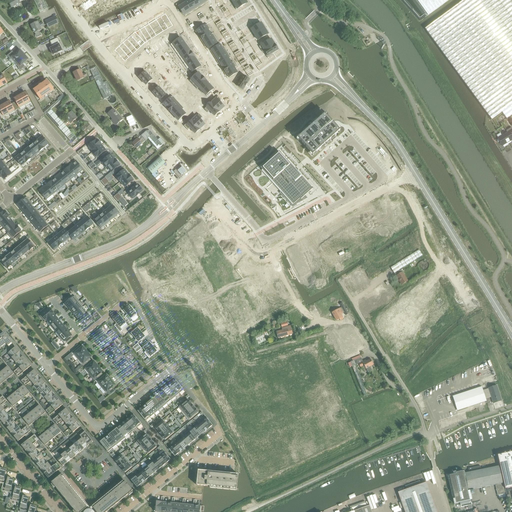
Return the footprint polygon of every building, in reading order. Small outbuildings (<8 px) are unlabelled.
[(34,0),(40,13),(47,10),(42,0),(34,0)] [(87,0),(80,5),(85,11),(94,4),(91,0),(87,0)] [(191,0),(189,0),(185,3),(191,12),(196,9),(191,0)] [(199,0),(191,0),(196,9),(202,5),(199,0)] [(238,0),(234,3),(233,4),(236,10),(247,3),(245,0),(238,0)] [(417,0),(423,8),(428,15),(449,0),(417,0)] [(511,0),(465,0),(425,29),(487,113),(492,120),(502,112),(506,119),(511,114),(511,0)] [(185,3),(179,6),(185,16),(191,12),(185,3)] [(135,31),(114,50),(124,61),(145,43),(173,25),(165,13),(135,32),(135,31)] [(55,17),(46,22),(49,28),(58,23),(55,17)] [(40,28),(44,26),(42,23),(39,25),(38,22),(31,25),(37,38),(41,36),(39,31),(41,30),(40,28)] [(261,23),(251,29),(255,35),(265,28),(261,23)] [(207,24),(197,31),(200,35),(210,29),(207,24)] [(265,28),(255,35),(258,40),(268,34),(265,28)] [(210,29),(200,35),(203,40),(213,33),(210,29)] [(213,33),(203,40),(205,45),(216,38),(213,33)] [(53,47),(50,49),(53,55),(63,50),(58,38),(50,41),(53,47)] [(181,38),(171,45),(174,49),(184,43),(181,38)] [(216,38),(205,45),(208,49),(219,43),(216,38)] [(261,45),(259,47),(263,52),(264,52),(275,45),(271,39),(261,45)] [(184,43),(174,49),(177,54),(187,47),(184,43)] [(220,45),(212,50),(214,54),(223,49),(220,45)] [(275,45),(264,52),(268,58),(273,55),(272,54),(278,50),(275,45)] [(187,47),(177,54),(181,59),(191,52),(187,47)] [(223,49),(214,54),(217,59),(226,54),(223,49)] [(12,52),(7,56),(10,60),(11,59),(14,62),(15,63),(24,55),(23,54),(24,53),(22,51),(21,51),(20,50),(15,55),(12,52)] [(191,52),(181,59),(184,64),(194,57),(191,52)] [(226,54),(217,59),(220,64),(229,59),(226,54)] [(15,63),(14,63),(18,68),(20,71),(25,67),(23,64),(28,59),(24,55),(15,63)] [(194,57),(184,64),(187,68),(197,61),(194,57)] [(229,59),(220,64),(223,68),(231,63),(229,59)] [(197,61),(187,68),(188,68),(191,72),(201,66),(197,61)] [(231,63),(223,68),(226,73),(234,68),(231,63)] [(96,67),(90,70),(104,99),(113,95),(107,82),(104,83),(101,78),(96,67)] [(234,68),(226,73),(229,78),(237,72),(234,68)] [(80,70),(73,73),(77,81),(84,78),(87,76),(86,73),(82,75),(80,70)] [(145,72),(139,77),(141,80),(143,82),(146,85),(152,80),(145,72)] [(198,72),(189,81),(193,85),(202,77),(198,72)] [(240,77),(236,82),(238,83),(237,86),(243,90),(249,80),(243,76),(242,78),(240,77)] [(202,77),(193,85),(197,89),(206,81),(202,77)] [(46,81),(33,91),(40,100),(46,96),(47,97),(48,97),(47,95),(53,91),(46,81)] [(206,81),(197,89),(198,88),(201,92),(209,85),(206,81)] [(209,85),(201,92),(202,91),(206,95),(211,91),(212,93),(215,91),(209,85)] [(159,87),(153,93),(155,95),(157,97),(160,100),(166,95),(159,87)] [(22,93),(19,95),(25,105),(25,106),(31,103),(25,92),(22,94),(22,93)] [(16,102),(14,104),(17,110),(25,106),(25,105),(19,95),(16,97),(14,98),(16,102)] [(172,96),(163,104),(167,108),(176,100),(172,96)] [(218,96),(211,103),(219,111),(224,107),(219,102),(222,100),(218,96)] [(176,100),(167,108),(171,112),(180,104),(176,100)] [(7,102),(3,104),(9,114),(10,115),(15,112),(15,111),(17,110),(14,104),(11,105),(9,101),(7,102)] [(60,111),(66,106),(64,103),(57,108),(60,111)] [(211,103),(204,109),(207,113),(210,111),(214,116),(219,111),(211,103)] [(1,106),(0,106),(0,110),(1,112),(0,113),(0,116),(1,119),(9,114),(3,104),(0,105),(1,106)] [(180,104),(171,112),(174,116),(183,108),(180,104)] [(183,108),(174,116),(180,122),(182,120),(181,118),(185,114),(182,110),(184,108),(183,108)] [(116,125),(122,119),(113,109),(108,114),(114,121),(112,122),(116,125)] [(51,110),(46,114),(72,143),(77,139),(51,110)] [(71,124),(77,118),(71,111),(65,117),(66,118),(64,120),(66,122),(68,120),(71,124)] [(191,119),(200,129),(205,125),(200,119),(202,117),(199,114),(192,120),(191,119)] [(315,123),(298,138),(305,147),(313,155),(340,131),(325,114),(315,123)] [(132,116),(126,118),(130,127),(136,124),(132,116)] [(191,119),(184,126),(188,130),(190,128),(195,134),(200,129),(191,119)] [(81,130),(84,133),(85,134),(92,128),(87,122),(80,128),(81,130)] [(511,128),(511,127),(506,131),(507,133),(498,138),(502,146),(503,146),(503,147),(508,144),(507,143),(511,140),(511,128)] [(143,139),(145,141),(148,139),(157,150),(164,143),(160,138),(158,140),(150,131),(146,131),(138,139),(140,141),(143,139)] [(41,135),(36,139),(37,140),(44,148),(48,144),(42,137),(41,135)] [(140,141),(138,139),(132,144),(137,149),(143,144),(142,143),(145,141),(143,139),(140,141)] [(33,143),(32,143),(39,151),(39,152),(44,148),(37,140),(33,143)] [(90,146),(88,148),(92,153),(101,146),(102,145),(97,140),(90,146)] [(32,142),(27,146),(35,155),(39,152),(39,151),(32,143),(33,143),(32,142)] [(27,146),(23,149),(30,159),(31,158),(35,155),(27,146)] [(92,153),(96,158),(105,151),(101,146),(92,153)] [(23,149),(18,153),(26,162),(26,163),(31,159),(31,158),(30,159),(23,149)] [(279,152),(261,168),(282,192),(279,195),(293,206),(303,201),(301,199),(312,189),(279,152)] [(18,153),(14,157),(15,159),(21,166),(26,162),(18,153)] [(111,155),(101,163),(106,168),(107,167),(115,160),(111,155)] [(115,160),(107,167),(111,172),(117,168),(120,165),(115,160)] [(70,167),(76,175),(83,170),(76,162),(70,167)] [(0,175),(1,176),(9,169),(6,166),(6,165),(0,170),(0,175)] [(70,166),(63,171),(64,172),(70,180),(76,175),(70,167),(70,166)] [(111,172),(105,177),(105,178),(107,180),(119,170),(117,168),(111,172)] [(9,169),(1,176),(4,180),(12,174),(9,169)] [(124,170),(116,177),(120,183),(121,182),(128,176),(128,175),(124,170)] [(64,172),(58,177),(64,185),(70,180),(64,172)] [(128,176),(121,182),(125,187),(133,180),(129,175),(128,175),(128,176)] [(52,181),(52,182),(58,190),(64,185),(58,177),(52,181)] [(52,181),(45,186),(46,187),(52,194),(58,190),(52,182),(52,181)] [(138,185),(127,194),(132,199),(136,196),(137,196),(140,194),(139,193),(142,191),(142,190),(143,189),(139,185),(139,186),(138,185)] [(46,187),(40,192),(41,194),(40,194),(44,198),(44,197),(46,200),(52,194),(46,187)] [(27,197),(17,205),(21,209),(30,201),(27,197)] [(30,201),(21,209),(24,212),(32,206),(33,205),(30,201)] [(111,205),(107,209),(107,210),(108,209),(114,218),(119,214),(111,205)] [(32,206),(24,212),(26,216),(35,209),(34,209),(32,206)] [(35,209),(26,216),(29,219),(38,211),(35,208),(34,209),(35,209)] [(103,213),(110,221),(114,218),(108,209),(107,210),(103,213)] [(5,211),(0,215),(0,223),(0,224),(0,223),(8,217),(9,217),(7,214),(8,214),(6,211),(5,212),(5,211)] [(38,211),(29,219),(32,222),(40,215),(41,215),(38,211)] [(102,211),(97,215),(106,225),(110,221),(103,213),(102,211)] [(40,215),(32,222),(34,225),(43,219),(42,218),(40,215)] [(97,215),(93,219),(101,229),(106,225),(97,215)] [(83,219),(89,227),(93,224),(87,216),(83,219)] [(8,217),(0,223),(0,224),(4,228),(12,222),(9,217),(8,217)] [(43,219),(34,225),(37,229),(45,222),(46,221),(43,218),(42,218),(43,219)] [(82,218),(78,222),(78,223),(79,223),(85,231),(90,228),(89,227),(83,219),(82,218)] [(12,222),(4,228),(8,233),(16,227),(16,226),(12,222)] [(45,222),(37,229),(40,232),(48,225),(45,222)] [(78,223),(75,226),(81,234),(85,231),(79,223),(78,223)] [(8,233),(7,234),(11,239),(21,231),(20,230),(21,230),(19,228),(17,226),(16,226),(16,227),(8,233)] [(71,229),(77,237),(81,234),(75,226),(71,229)] [(63,228),(59,231),(60,232),(66,240),(70,237),(66,231),(63,228)] [(66,231),(70,237),(73,240),(77,237),(71,229),(70,228),(66,231)] [(60,232),(56,235),(62,243),(63,243),(66,240),(60,232)] [(56,235),(52,238),(58,246),(59,247),(63,243),(62,243),(56,235)] [(26,238),(22,241),(29,250),(29,251),(34,247),(32,245),(33,244),(30,241),(29,242),(26,238)] [(52,238),(48,242),(54,250),(58,246),(52,238)] [(22,241),(17,245),(19,247),(25,254),(29,251),(29,250),(22,241)] [(15,250),(14,250),(20,258),(25,254),(19,247),(15,250)] [(9,253),(16,261),(20,258),(14,250),(15,250),(14,249),(9,253)] [(9,252),(4,256),(11,265),(12,265),(16,261),(9,253),(9,252)] [(4,256),(0,259),(0,260),(7,269),(12,265),(11,265),(4,256)] [(66,304),(70,309),(79,302),(75,296),(72,298),(70,296),(65,300),(67,303),(66,304)] [(70,309),(74,314),(83,307),(79,302),(70,309)] [(45,322),(46,320),(54,314),(49,309),(48,310),(46,307),(40,312),(42,314),(40,316),(45,322)] [(74,314),(79,319),(86,313),(85,312),(86,311),(83,307),(74,314)] [(123,311),(128,317),(125,319),(129,324),(132,322),(130,319),(135,315),(128,307),(123,311)] [(86,313),(79,319),(83,325),(85,324),(87,326),(92,322),(90,319),(91,319),(86,313)] [(49,327),(51,326),(51,325),(58,319),(54,314),(46,320),(48,322),(46,323),(49,326),(49,327)] [(123,330),(120,327),(126,323),(119,315),(113,319),(118,325),(116,327),(120,332),(123,330)] [(54,332),(55,331),(62,325),(58,319),(51,325),(51,326),(52,327),(51,328),(54,332)] [(58,337),(60,336),(59,336),(67,330),(62,325),(55,331),(57,332),(55,334),(58,337)] [(138,329),(132,334),(138,342),(144,337),(138,329)] [(70,336),(71,335),(67,330),(59,336),(60,336),(64,341),(63,342),(65,345),(72,339),(70,336)] [(95,341),(97,344),(105,337),(105,336),(101,332),(99,333),(97,331),(92,335),(94,338),(93,338),(95,340),(95,341)] [(3,332),(0,335),(0,336),(6,343),(5,343),(10,349),(14,345),(3,332)] [(103,347),(105,349),(110,344),(108,342),(110,340),(106,335),(105,336),(105,337),(97,344),(99,346),(100,346),(101,348),(103,347)] [(57,351),(61,348),(54,341),(51,344),(57,351)] [(107,354),(109,357),(119,349),(115,344),(114,345),(112,342),(110,344),(105,349),(107,351),(106,352),(108,354),(107,354)] [(149,343),(143,348),(146,351),(144,353),(148,358),(156,351),(149,343)] [(74,355),(78,360),(87,352),(85,349),(84,349),(83,347),(82,348),(80,345),(72,352),(74,354),(74,355)] [(8,353),(12,358),(19,352),(15,347),(8,353)] [(115,361),(117,363),(124,356),(122,354),(123,354),(119,349),(109,357),(112,360),(112,359),(114,361),(115,361)] [(12,358),(15,363),(23,356),(19,352),(12,358)] [(81,364),(83,367),(91,360),(89,358),(91,357),(89,355),(89,354),(87,352),(78,360),(81,364)] [(15,363),(19,367),(27,361),(23,356),(15,363)] [(118,369),(120,372),(129,365),(130,364),(126,359),(127,359),(124,356),(117,363),(119,365),(117,366),(119,369),(118,369)] [(361,358),(353,361),(355,366),(359,364),(363,362),(361,358)] [(370,367),(373,365),(370,359),(366,362),(366,361),(363,362),(359,364),(360,367),(364,365),(368,372),(371,370),(370,367)] [(89,375),(90,373),(98,366),(96,364),(94,362),(93,363),(91,360),(83,367),(85,369),(85,370),(89,375)] [(31,366),(27,361),(19,367),(14,372),(15,374),(18,372),(16,375),(18,377),(31,366)] [(353,361),(350,362),(364,396),(367,395),(355,366),(353,361)] [(133,370),(129,365),(120,372),(123,374),(125,376),(128,374),(129,376),(133,373),(131,371),(133,370)] [(7,366),(3,370),(9,377),(13,374),(7,366)] [(95,381),(97,380),(103,374),(101,372),(102,372),(100,369),(101,369),(98,366),(90,373),(94,377),(92,378),(95,381)] [(3,370),(0,372),(0,374),(5,380),(9,377),(3,370)] [(31,381),(38,375),(34,370),(21,381),(23,383),(25,381),(26,381),(23,383),(25,386),(31,381)] [(97,383),(101,388),(111,380),(109,377),(108,378),(106,375),(105,377),(103,374),(97,380),(99,382),(97,383)] [(31,381),(34,385),(41,379),(38,375),(31,381)] [(34,385),(37,389),(45,383),(41,379),(34,385)] [(113,382),(111,380),(101,388),(105,393),(108,390),(110,392),(113,389),(112,387),(114,385),(113,383),(113,382)] [(176,380),(171,384),(179,394),(184,390),(176,380)] [(37,389),(41,393),(48,387),(45,383),(37,389)] [(171,384),(167,387),(175,397),(179,394),(171,384)] [(23,385),(19,389),(25,396),(29,393),(23,385)] [(488,389),(483,390),(483,391),(486,399),(491,397),(493,404),(502,401),(497,385),(488,388),(488,389)] [(41,393),(44,398),(52,391),(48,387),(41,393)] [(167,387),(163,391),(171,400),(175,397),(167,387)] [(482,387),(453,397),(457,411),(487,401),(486,400),(486,399),(483,391),(483,390),(482,387)] [(19,389),(15,392),(21,400),(25,396),(19,389)] [(44,398),(48,402),(55,395),(52,391),(44,398)] [(163,391),(159,394),(167,404),(171,400),(163,391)] [(15,392),(11,395),(17,403),(21,400),(15,392)] [(159,394),(155,398),(163,407),(167,404),(159,394)] [(13,406),(17,403),(11,395),(7,399),(13,406)] [(48,402),(51,406),(59,400),(55,395),(48,402)] [(155,398),(151,401),(158,411),(163,407),(155,398)] [(63,405),(59,400),(51,406),(45,410),(47,412),(50,410),(50,411),(48,413),(50,415),(63,405)] [(178,408),(182,412),(191,404),(188,400),(178,408)] [(151,401),(146,404),(154,414),(158,411),(151,401)] [(146,404),(142,408),(150,418),(154,414),(146,404)] [(195,408),(191,404),(182,412),(185,416),(195,408)] [(39,405),(35,408),(41,416),(45,412),(39,405)] [(35,408),(31,412),(37,419),(41,416),(35,408)] [(66,408),(53,419),(55,421),(57,419),(58,420),(55,422),(57,424),(65,418),(70,414),(66,408)] [(142,408),(138,411),(146,421),(150,418),(142,408)] [(198,413),(195,408),(185,416),(189,421),(198,413)] [(31,412),(27,415),(33,422),(37,419),(31,412)] [(0,420),(4,424),(11,418),(8,414),(0,420)] [(62,420),(65,424),(73,417),(70,414),(65,418),(62,420)] [(29,426),(33,422),(27,415),(23,418),(29,426)] [(134,415),(129,418),(136,426),(136,427),(137,428),(142,424),(134,415)] [(65,424),(69,428),(77,422),(73,417),(65,424)] [(4,424),(7,428),(15,422),(11,418),(4,424)] [(129,418),(125,422),(132,430),(136,427),(136,426),(129,418)] [(207,419),(203,422),(208,429),(213,425),(207,419)] [(154,427),(158,431),(166,425),(163,420),(154,427)] [(7,428),(10,432),(18,426),(15,422),(7,428)] [(77,422),(69,428),(72,433),(80,426),(77,422)] [(125,422),(121,425),(128,433),(128,434),(129,435),(134,431),(132,430),(125,422)] [(208,429),(203,422),(199,425),(199,426),(204,432),(208,429)] [(55,424),(51,427),(57,435),(61,432),(55,424)] [(200,436),(204,432),(199,426),(199,425),(198,424),(193,428),(194,429),(200,436)] [(121,425),(117,429),(124,437),(128,434),(128,433),(121,425)] [(158,431),(161,436),(170,429),(169,429),(166,425),(158,431)] [(10,432),(14,437),(22,430),(21,430),(18,426),(10,432)] [(22,430),(14,437),(18,441),(31,431),(29,428),(27,430),(26,430),(29,428),(27,426),(21,430),(22,430)] [(51,427),(47,431),(53,438),(57,435),(51,427)] [(171,427),(169,429),(170,429),(161,436),(165,440),(175,432),(171,427)] [(77,432),(82,438),(88,445),(93,441),(82,428),(77,432)] [(117,429),(113,432),(121,442),(125,438),(124,437),(117,429)] [(190,432),(196,439),(200,436),(194,429),(190,432)] [(47,431),(43,434),(49,441),(53,438),(47,431)] [(113,432),(109,435),(116,445),(121,442),(113,432)] [(190,432),(186,436),(191,442),(196,439),(190,432)] [(21,445),(25,450),(33,444),(38,440),(37,437),(34,440),(33,439),(36,437),(34,434),(21,445)] [(45,445),(49,441),(43,434),(39,437),(45,445)] [(138,441),(141,445),(149,439),(146,434),(138,441)] [(109,435),(104,439),(112,449),(116,445),(109,435)] [(186,436),(182,439),(187,446),(191,442),(186,436)] [(82,438),(78,441),(84,449),(88,445),(82,438)] [(108,452),(112,449),(104,439),(100,442),(108,452)] [(143,450),(145,449),(153,443),(149,439),(141,445),(140,446),(143,450)] [(182,439),(178,443),(183,449),(187,446),(182,439)] [(78,441),(74,445),(80,452),(84,449),(78,441)] [(156,447),(153,443),(145,449),(148,454),(156,447)] [(178,443),(173,446),(179,453),(183,449),(178,443)] [(25,450),(29,455),(36,449),(33,444),(25,450)] [(74,445),(69,448),(76,456),(80,452),(74,445)] [(174,456),(179,453),(173,446),(169,450),(174,456)] [(69,448),(65,452),(71,459),(76,456),(69,448)] [(29,455),(33,459),(40,453),(36,449),(29,455)] [(164,451),(160,455),(166,463),(171,460),(164,451)] [(511,451),(497,455),(498,456),(505,489),(511,488),(511,489),(511,451)] [(65,452),(61,455),(67,462),(71,459),(65,452)] [(33,459),(37,464),(44,458),(40,453),(33,459)] [(114,460),(118,464),(126,458),(123,453),(114,460)] [(63,466),(67,462),(61,455),(57,459),(63,466)] [(160,455),(155,458),(162,467),(166,463),(160,455)] [(37,464),(40,469),(48,462),(44,458),(37,464)] [(118,464),(121,468),(128,463),(130,462),(126,458),(118,464)] [(155,458),(151,462),(158,470),(162,467),(155,458)] [(40,469),(44,473),(52,467),(48,462),(40,469)] [(57,462),(55,464),(52,467),(44,473),(48,478),(61,467),(57,462)] [(151,462),(147,465),(154,473),(158,470),(151,462)] [(132,467),(128,463),(121,468),(125,473),(132,467)] [(147,465),(143,469),(150,477),(154,473),(147,465)] [(456,474),(448,476),(448,477),(454,504),(460,503),(470,501),(470,500),(472,500),(471,494),(474,493),(473,490),(495,485),(497,496),(498,496),(499,499),(506,497),(499,466),(481,470),(480,466),(468,468),(469,472),(465,473),(464,471),(456,473),(456,474)] [(138,472),(140,474),(145,480),(150,477),(143,469),(138,472)] [(196,485),(203,486),(237,489),(238,477),(232,476),(232,475),(212,473),(212,472),(198,470),(196,485)] [(140,474),(136,477),(141,484),(145,480),(140,474)] [(61,475),(52,482),(75,511),(80,511),(87,507),(61,475)] [(137,487),(141,484),(136,477),(135,475),(130,479),(137,487)] [(4,491),(11,493),(12,488),(14,482),(13,482),(14,479),(8,478),(8,479),(5,479),(5,478),(3,484),(1,489),(5,490),(4,491)] [(125,481),(93,508),(96,511),(106,511),(133,490),(125,481)] [(436,511),(426,483),(398,493),(404,511),(436,511)] [(12,500),(18,502),(20,497),(22,491),(20,491),(21,489),(16,487),(15,489),(12,488),(11,493),(10,495),(13,496),(12,500)] [(19,509),(26,511),(27,506),(28,506),(29,501),(28,500),(29,498),(23,496),(23,498),(20,497),(18,502),(18,504),(21,505),(19,509)] [(470,501),(460,503),(461,507),(468,506),(469,509),(472,508),(472,505),(471,500),(470,501)] [(154,507),(154,511),(156,511),(155,511),(161,511),(162,502),(161,502),(157,502),(156,507),(154,507)] [(350,507),(351,510),(366,505),(365,502),(350,507)]
